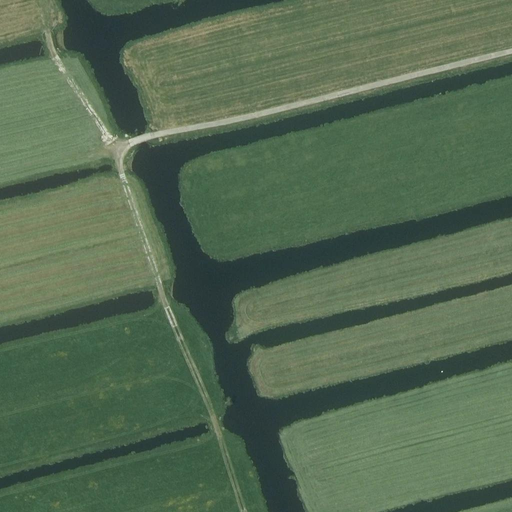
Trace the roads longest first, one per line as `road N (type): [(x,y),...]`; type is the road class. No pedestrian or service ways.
road 1 (track): [(244,511),(117,144)]
road 2 (track): [(511,50),(156,133)]
road 3 (track): [(46,27),(52,53),(117,144),(156,133)]
road 4 (track): [(0,171),(117,144)]
